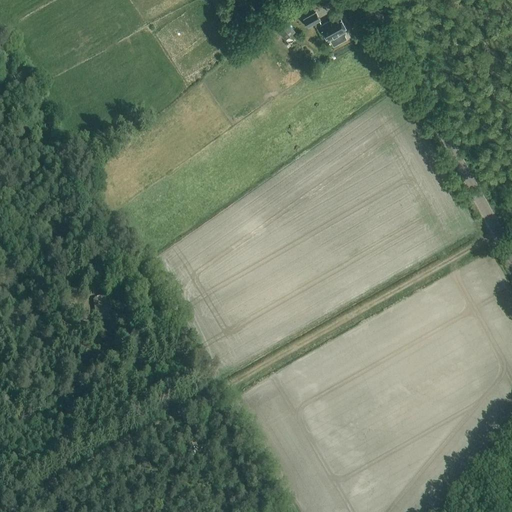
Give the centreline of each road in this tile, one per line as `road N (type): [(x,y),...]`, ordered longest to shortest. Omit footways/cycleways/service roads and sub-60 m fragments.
road 1 (track): [(492,237),(169,416)]
road 2 (tertiary): [(511,273),(362,0)]
